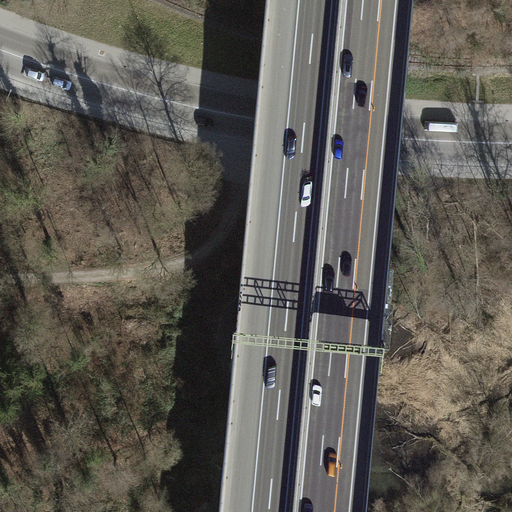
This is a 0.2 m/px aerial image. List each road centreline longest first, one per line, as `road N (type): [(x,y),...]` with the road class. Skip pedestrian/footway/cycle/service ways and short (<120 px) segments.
road 1 (primary): [(0,49),(249,118),(511,140)]
road 2 (motorway): [(315,0),(267,511)]
road 3 (motorway): [(327,511),(372,0)]
road 4 (track): [(244,148),(226,231),(201,257),(162,270),(0,277)]
